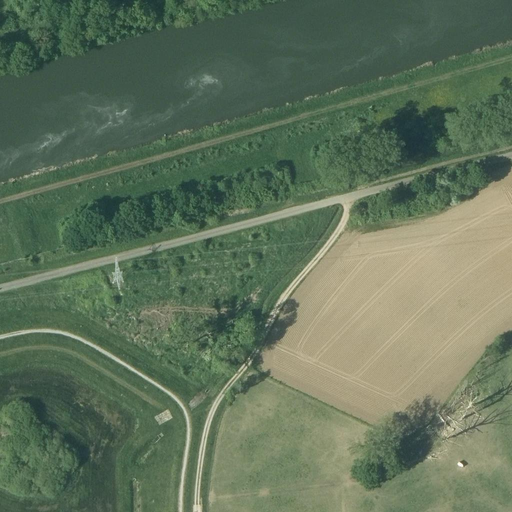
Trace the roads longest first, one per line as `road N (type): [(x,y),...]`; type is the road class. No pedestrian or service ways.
road 1 (unclassified): [(0,286),(511,155)]
road 2 (track): [(200,511),(211,412),(253,358),(285,293),(333,236),(347,198)]
road 3 (track): [(0,337),(53,330),(92,345),(181,404),(190,420),(181,511)]
